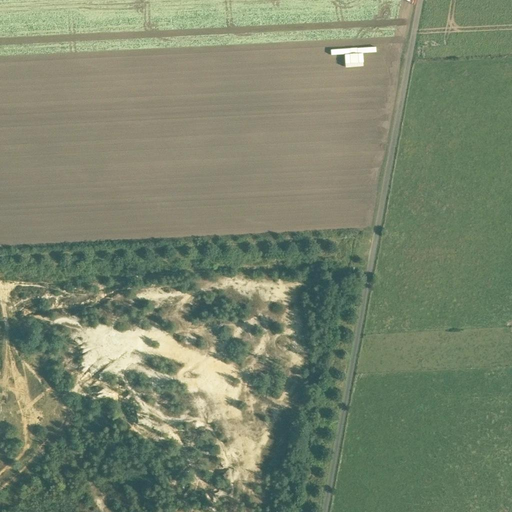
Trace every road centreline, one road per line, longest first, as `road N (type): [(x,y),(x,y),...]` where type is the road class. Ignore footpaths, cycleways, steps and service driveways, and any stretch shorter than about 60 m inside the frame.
road 1 (track): [(382,220),(0,244)]
road 2 (track): [(382,220),(330,511)]
road 3 (track): [(422,0),(382,220)]
